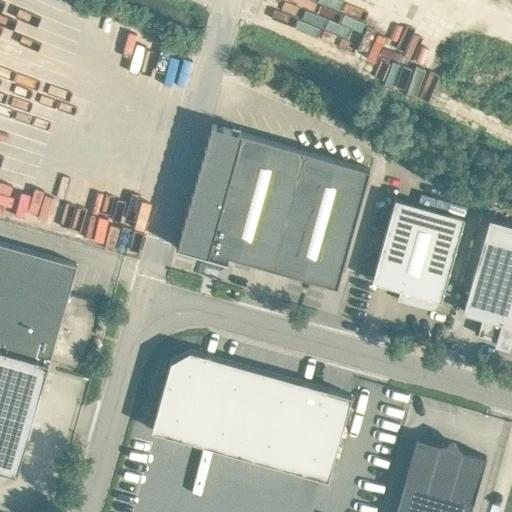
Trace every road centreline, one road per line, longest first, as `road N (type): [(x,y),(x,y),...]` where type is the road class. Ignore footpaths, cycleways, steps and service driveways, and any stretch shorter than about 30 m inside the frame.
road 1 (unclassified): [(87,511),(134,339),(151,308),(188,309),(511,399)]
road 2 (unknown): [(197,120),(152,286),(0,234)]
road 3 (unknown): [(197,120),(0,52)]
road 4 (unknown): [(300,511),(348,353)]
road 5 (unknown): [(197,120),(231,0)]
